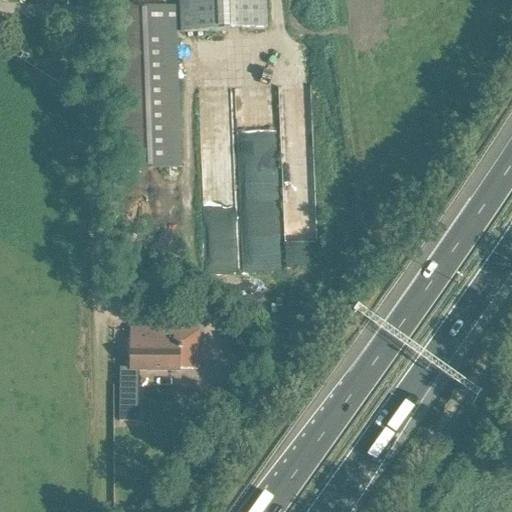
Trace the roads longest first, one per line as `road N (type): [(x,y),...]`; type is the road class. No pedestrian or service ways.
road 1 (motorway): [(511,163),(267,511)]
road 2 (motorway): [(325,511),(511,245)]
road 3 (unclassified): [(379,511),(511,324)]
